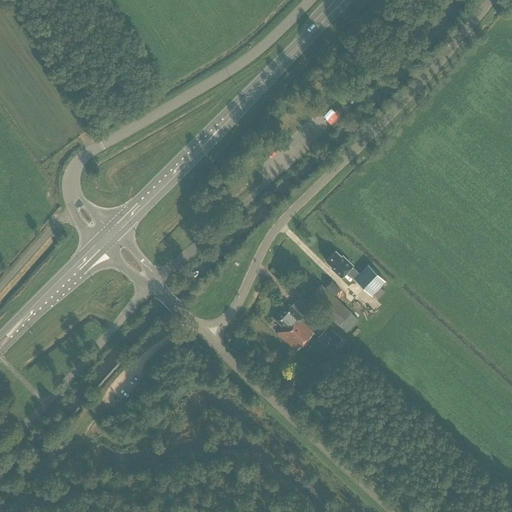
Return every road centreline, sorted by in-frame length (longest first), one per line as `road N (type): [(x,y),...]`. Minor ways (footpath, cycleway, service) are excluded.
road 1 (unclassified): [(206,338),(240,299),(276,228),(491,0)]
road 2 (unclassified): [(73,193),(73,173),(85,155),(236,67),(311,0)]
road 3 (track): [(72,434),(119,469),(246,454),(313,511)]
road 4 (unclassified): [(153,284),(354,98)]
road 5 (unclassified): [(392,511),(206,338)]
road 6 (trunk): [(290,54),(110,226)]
road 7 (trunk): [(119,234),(290,54)]
road 8 (unclassified): [(0,447),(153,284)]
road 9 (trunk): [(0,353),(104,249)]
road 10 (trunk): [(95,240),(0,336)]
